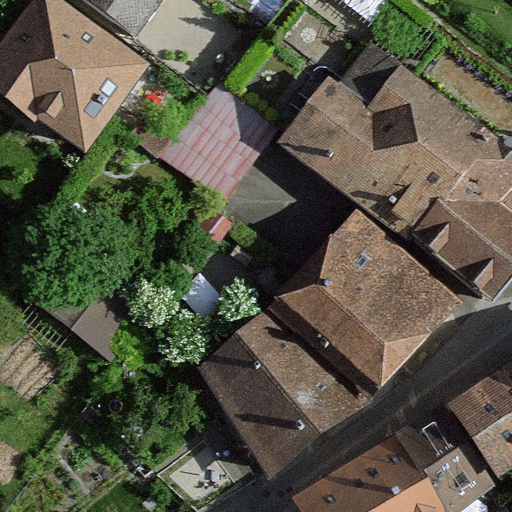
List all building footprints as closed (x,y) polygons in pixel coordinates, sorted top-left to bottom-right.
[(46,0),(45,0),(0,61),(0,100),(86,164),(150,76),(46,0)] [(168,0),(88,0),(140,38),(168,0)] [(511,155),(379,55),(303,156),(417,239),(413,245),(496,310),(511,288),(511,218),(501,209),(511,196),(511,155)] [(279,134),(222,88),(187,131),(203,144),(183,169),(224,202),(279,134)] [(148,125),(134,143),(161,164),(175,146),(148,125)] [(328,256),(430,348),(460,315),(354,225),(328,256)] [(271,319),(365,408),(430,348),(328,256),(271,319)] [(74,264),(39,310),(86,345),(120,300),(74,264)] [(266,479),(365,408),(271,319),(202,376),(266,479)] [(511,476),(511,372),(452,420),(495,490),(511,476)] [(495,490),(452,420),(449,413),(399,445),(403,452),(440,511),(501,511),(491,495),(495,490)] [(440,511),(403,452),(312,511),(440,511)]
